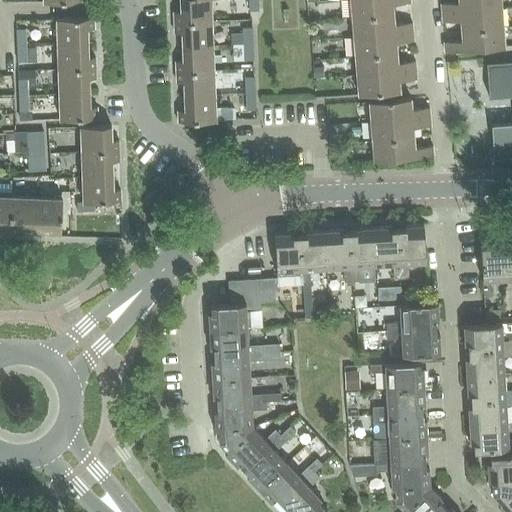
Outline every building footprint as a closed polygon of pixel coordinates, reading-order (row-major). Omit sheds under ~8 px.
[(211,0),(180,0),(181,11),(175,11),(175,21),(212,20),(211,0)] [(249,0),(250,11),(259,10),(258,0),(249,0)] [(350,0),(352,16),(393,13),(393,3),(411,1),(411,0),(350,0)] [(458,0),(459,2),(442,3),(442,12),(502,7),(501,0),(458,0)] [(460,19),(461,29),(503,25),(502,7),(442,12),(443,21),(460,19)] [(354,36),(414,31),(413,22),(394,23),(393,13),(352,16),(354,36)] [(95,17),(82,18),(57,18),(58,43),(87,43),(87,28),(95,28),(95,17)] [(182,31),(182,46),(213,44),(212,20),(175,21),(176,32),(182,31)] [(461,29),(462,39),(445,41),(446,51),(505,46),(503,25),(461,29)] [(243,28),(243,43),(253,42),(253,27),(243,28)] [(17,29),(18,48),(26,47),(25,29),(17,29)] [(414,41),(414,31),(354,36),(355,56),(397,52),(396,43),(414,41)] [(244,61),(254,60),(253,42),(243,43),(244,61)] [(88,57),(87,43),(58,43),(58,68),(96,67),(96,57),(88,57)] [(214,70),(213,44),(182,46),(183,60),(177,60),(177,71),(214,70)] [(27,61),(26,47),(18,48),(18,62),(27,61)] [(355,56),(357,74),(417,69),(416,60),(397,62),(397,52),(355,56)] [(511,62),(487,64),(489,96),(511,94),(511,122),(491,124),(494,157),(511,155),(511,62)] [(58,68),(59,93),(89,92),(88,77),(97,77),(96,67),(58,68)] [(399,79),(417,77),(417,69),(357,74),(358,94),(400,90),(399,79)] [(215,94),(214,70),(177,71),(177,82),(184,82),(184,95),(215,94)] [(246,93),(255,93),(254,77),(246,77),(246,93)] [(19,78),(20,94),(28,94),(27,78),(19,78)] [(89,106),(89,92),(59,93),(60,118),(97,117),(97,106),(89,106)] [(255,109),(255,93),(246,93),(247,109),(255,109)] [(20,94),(20,97),(20,111),(28,111),(28,94),(20,94)] [(179,121),(233,119),(232,108),(215,109),(215,94),(184,95),(185,108),(178,108),(179,121)] [(369,101),(371,120),(431,115),(430,106),(411,107),(411,97),(369,101)] [(413,127),(432,125),(431,115),(371,120),(372,140),(414,137),(413,127)] [(121,149),(120,138),(112,139),(111,124),(81,125),(82,150),(121,149)] [(45,151),(45,130),(14,132),(15,153),(28,152),(45,151)] [(415,147),(414,137),(372,140),(374,159),(434,154),(434,145),(415,147)] [(82,150),(82,175),(113,174),(113,160),(121,160),(121,149),(82,150)] [(46,170),(45,151),(28,152),(29,171),(46,170)] [(94,200),(122,199),(122,188),(113,189),(113,174),(82,175),(83,201),(77,201),(77,210),(94,210),(94,200)] [(0,225),(1,225),(1,233),(11,233),(12,195),(0,194),(0,225)] [(37,196),(12,195),(11,233),(22,233),(22,226),(36,227),(37,196)] [(62,197),(37,196),(36,227),(51,227),(50,235),(61,235),(62,197)] [(424,223),(405,224),(405,228),(398,228),(402,278),(409,277),(408,263),(426,262),(424,223)] [(392,225),(374,226),(376,265),(393,264),(394,278),(402,278),(398,228),(392,229),(392,225)] [(359,266),(376,265),(374,226),(355,227),(356,231),(349,231),(352,281),(360,280),(359,266)] [(345,281),(352,281),(349,231),(343,232),(342,228),(324,229),(327,268),(344,267),(345,281)] [(306,234),(300,234),(303,284),(311,283),(310,269),(327,268),(324,229),(306,230),(306,234)] [(293,235),(293,231),(274,232),(278,285),(303,284),(300,234),(293,235)] [(490,280),(508,279),(511,270),(511,243),(507,244),(507,240),(488,241),(488,245),(481,245),(484,294),(491,294),(490,280)] [(278,301),(277,277),(265,278),(266,302),(278,301)] [(253,278),(241,279),(242,303),(254,302),(253,278)] [(261,302),(266,302),(265,278),(253,278),(254,302),(261,302)] [(229,280),(230,303),(242,303),(241,279),(229,280)] [(248,328),(262,327),(261,302),(254,302),(242,303),(230,303),(211,304),(212,312),(208,312),(209,330),(248,328)] [(438,302),(399,304),(400,322),(386,323),(387,330),(436,327),(435,320),(439,320),(438,302)] [(468,350),(511,347),(511,340),(503,341),(502,323),(463,325),(464,344),(468,344),(468,350)] [(436,334),(436,327),(387,330),(387,338),(401,337),(402,355),(441,352),(440,334),(436,334)] [(249,345),(248,328),(209,330),(210,348),(214,347),(214,354),(263,351),(272,351),(281,351),(280,343),(249,345)] [(465,357),(466,375),(505,373),(504,356),(511,355),(511,347),(468,350),(469,357),(465,357)] [(281,351),(272,351),(263,351),(214,354),(215,361),(211,361),(212,379),(251,377),(250,360),(264,359),(272,359),(281,358),(281,351)] [(385,371),(386,389),(425,386),(424,369),(420,369),(420,361),(370,364),(371,372),(385,371)] [(471,393),(471,400),(511,397),(511,389),(506,390),(505,373),(466,375),(467,393),(471,393)] [(217,397),(217,404),(266,401),(281,400),(281,392),(252,394),(251,377),(212,379),(213,397),(217,397)] [(426,404),(425,386),(386,389),(387,405),(373,406),(373,414),(423,411),(422,404),(426,404)] [(468,406),(469,424),(507,422),(506,405),(511,404),(511,397),(471,400),(471,406),(468,406)] [(228,450),(253,426),(252,409),(267,408),(266,401),(217,404),(217,411),(214,411),(215,429),(218,429),(219,440),(228,450)] [(428,436),(427,434),(427,418),(423,418),(423,411),(373,414),(373,422),(388,421),(389,438),(428,436)] [(470,442),(473,442),(474,449),(511,447),(511,439),(508,440),(507,422),(469,424),(470,442)] [(287,462),(276,450),(296,431),(291,425),(281,434),(245,468),(250,473),(247,476),(259,489),(287,462)] [(265,438),(253,426),(228,450),(225,452),(238,465),(240,463),(245,468),(281,434),(276,429),(265,438)] [(349,465),(376,463),(425,461),(425,453),(428,453),(428,436),(389,438),(390,455),(349,457),(349,464),(349,465)] [(511,453),(490,454),(491,462),(487,462),(488,481),(492,481),(511,479),(511,453)] [(299,474),(287,462),(259,489),(271,502),(274,500),(278,505),(315,470),(322,463),(317,458),(299,474)] [(404,509),(430,485),(429,467),(426,467),(425,461),(376,463),(349,465),(353,476),(377,475),(377,471),(390,470),(391,488),(395,487),(396,500),(404,509)] [(278,505),(283,510),(280,511),(327,511),(327,509),(319,501),(321,498),(309,486),(320,476),(315,470),(278,505)] [(492,493),(501,502),(511,491),(511,479),(492,481),(492,493)] [(442,498),(430,485),(404,509),(402,511),(437,511),(445,505),(440,500),(442,498)] [(511,511),(511,491),(501,502),(498,504),(505,511),(511,511)]
